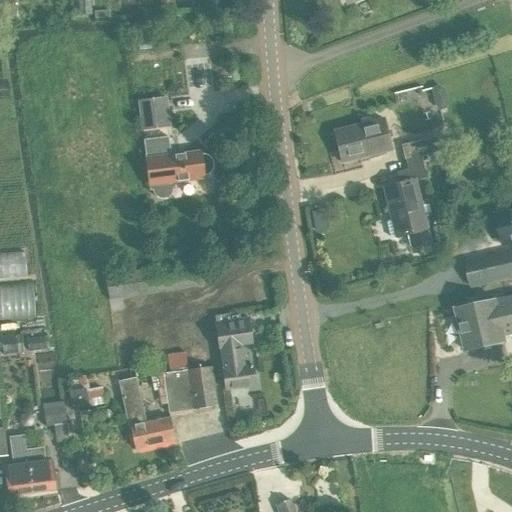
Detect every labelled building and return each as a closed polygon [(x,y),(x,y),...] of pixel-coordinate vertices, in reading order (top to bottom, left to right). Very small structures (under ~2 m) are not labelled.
[(0,0),(0,19),(14,20),(14,0),(0,0)] [(439,85),(433,86),(431,93),(434,106),(439,110),(445,109),(447,103),(443,89),(439,85)] [(143,127),(170,124),(167,95),(139,98),(143,127)] [(383,120),(334,132),(334,134),(331,135),(333,146),(337,145),(342,163),(391,151),(383,120)] [(405,161),(421,157),(443,152),(439,136),(401,146),(405,161)] [(167,137),(143,140),(148,187),(149,187),(149,191),(152,190),(153,194),(156,197),(159,199),(163,199),(167,198),(170,195),(171,192),(172,188),(174,188),(173,183),(203,179),(203,176),(206,175),(208,174),(210,173),(211,171),(212,170),(213,168),(213,166),(213,164),(212,162),(212,160),(210,158),(209,157),(208,156),(207,155),(205,155),(204,155),(202,154),(200,155),(200,152),(170,156),(167,137)] [(399,184),(414,181),(425,178),(421,157),(405,161),(407,170),(396,172),(399,184)] [(419,201),(414,181),(399,184),(383,188),(391,219),(387,220),(385,223),(389,236),(392,238),(408,234),(411,247),(428,242),(425,230),(427,230),(423,217),(431,215),(427,199),(419,201)] [(511,210),(497,213),(504,243),(504,245),(511,243),(511,253),(465,265),(471,288),(511,279),(511,210)] [(109,301),(201,287),(197,263),(105,277),(109,301)] [(469,307),(457,309),(466,352),(506,343),(505,337),(511,335),(511,296),(507,298),(506,292),(493,295),(494,301),(469,307)] [(231,321),(230,315),(216,317),(219,344),(223,370),(222,370),(225,391),(255,386),(252,366),(244,367),(241,346),(251,344),(248,319),(231,321)] [(1,337),(3,354),(23,352),(21,335),(1,337)] [(169,373),(163,374),(169,414),(217,407),(211,367),(187,371),(184,353),(166,355),(169,373)] [(145,367),(134,369),(135,377),(147,375),(145,367)] [(146,423),(136,378),(118,382),(128,428),(131,427),(136,450),(175,442),(170,418),(146,423)] [(72,408),(88,404),(85,390),(69,393),(72,408)] [(62,401),(41,405),(45,427),(53,426),(56,443),(67,441),(65,424),(66,423),(62,401)] [(25,450),(24,436),(8,438),(11,466),(4,467),(8,497),(32,494),(28,464),(26,450),(25,450)] [(45,462),(44,448),(26,450),(28,464),(32,494),(55,491),(51,461),(45,462)] [(294,511),(289,500),(276,505),(278,511),(294,511)]
